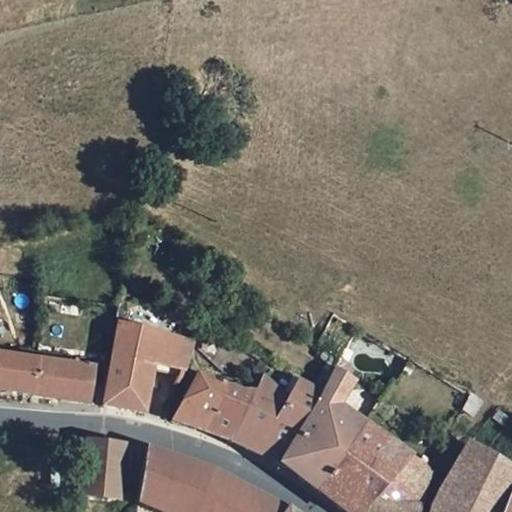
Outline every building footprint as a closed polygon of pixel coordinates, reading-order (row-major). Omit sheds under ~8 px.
[(150,412),(158,362),(190,367),(203,336),(121,316),(106,397),(106,404),(133,407),(150,412)] [(0,383),(89,397),(95,359),(0,343),(0,383)] [(233,378),(209,366),(182,420),(209,429),(233,378)] [(291,396),(270,366),(259,391),(239,438),(287,461),(324,390),(301,377),(291,396)] [(294,464),(327,489),(364,430),(339,414),(358,381),(337,366),(324,390),(287,461),(294,464)] [(259,391),(233,378),(209,429),(239,438),(259,391)] [(370,421),(364,430),(327,489),(358,511),(359,511),(362,508),(386,469),(381,464),(396,442),(370,421)] [(120,443),(83,439),(75,493),(116,496),(120,443)] [(396,442),(381,464),(386,469),(406,484),(387,511),(425,511),(438,475),(417,459),(396,442)] [(502,511),(511,490),(511,460),(469,444),(455,474),(437,511),(502,511)] [(134,500),(167,511),(280,511),(289,499),(223,469),(145,445),(144,446),(134,500)] [(387,511),(406,484),(386,469),(362,508),(366,511),(387,511)] [(511,511),(511,490),(502,511),(511,511)] [(306,511),(289,499),(280,511),(306,511)]
